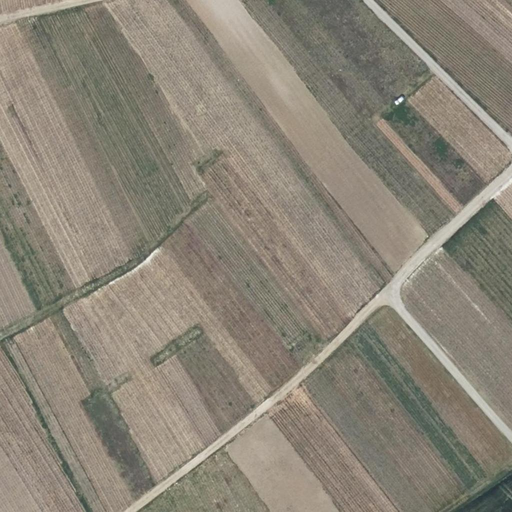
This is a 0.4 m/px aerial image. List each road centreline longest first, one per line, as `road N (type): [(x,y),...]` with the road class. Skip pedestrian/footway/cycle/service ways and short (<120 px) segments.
road 1 (unclassified): [(511,172),(387,291),(511,432)]
road 2 (track): [(387,291),(133,511)]
road 3 (unclassified): [(371,0),(511,141)]
